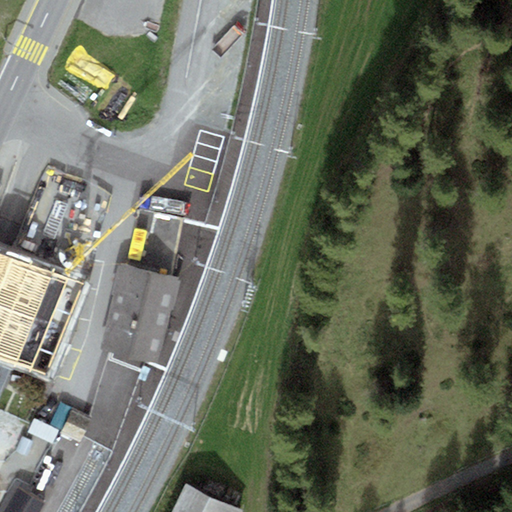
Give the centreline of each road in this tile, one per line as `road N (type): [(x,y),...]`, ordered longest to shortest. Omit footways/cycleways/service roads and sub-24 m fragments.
road 1 (unclassified): [(394,511),(511,455)]
road 2 (primary): [(53,0),(0,113)]
